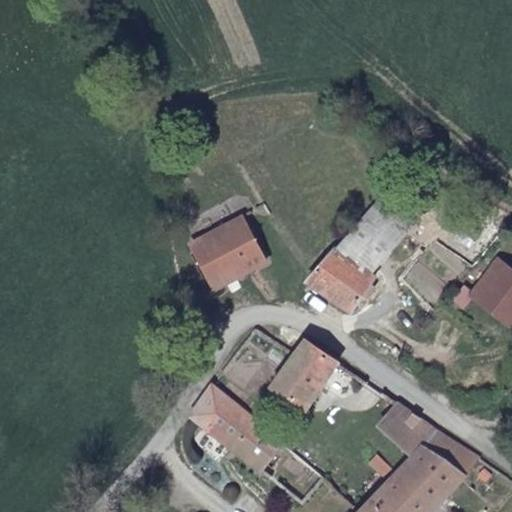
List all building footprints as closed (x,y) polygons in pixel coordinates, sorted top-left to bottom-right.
[(423,214),(391,190),(384,198),(344,246),(378,271),(423,214)] [(250,212),(197,240),(223,288),(275,260),(250,212)] [(312,275),(307,280),(360,313),(381,280),(337,248),(312,275)] [(511,263),(505,258),(483,287),(511,311),(511,263)] [(311,334),(298,349),(274,380),(311,408),(348,359),(311,334)] [(286,433),(218,381),(194,408),(261,462),(286,433)] [(414,448),(438,422),(403,398),(383,425),(414,448)] [(356,511),(431,511),(484,453),(439,423),(438,422),(414,448),(398,465),(390,474),(356,511)] [(369,457),(390,474),(398,465),(375,448),(369,457)]
